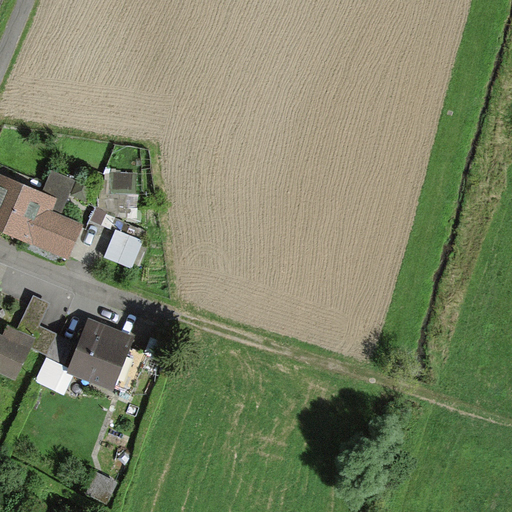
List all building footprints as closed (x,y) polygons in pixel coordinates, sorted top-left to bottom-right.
[(1,177),(0,179),(0,230),(60,258),(77,224),(56,214),(72,182),(50,172),(40,195),(1,177)] [(103,192),(131,190),(130,172),(102,174),(103,192)] [(135,240),(115,231),(103,258),(123,266),(135,240)] [(47,302),(32,295),(15,332),(7,327),(2,337),(0,336),(0,373),(11,379),(26,346),(44,354),(53,336),(35,328),(47,302)] [(89,319),(68,366),(106,382),(127,335),(89,319)] [(36,380),(51,387),(71,341),(56,335),(36,380)]
